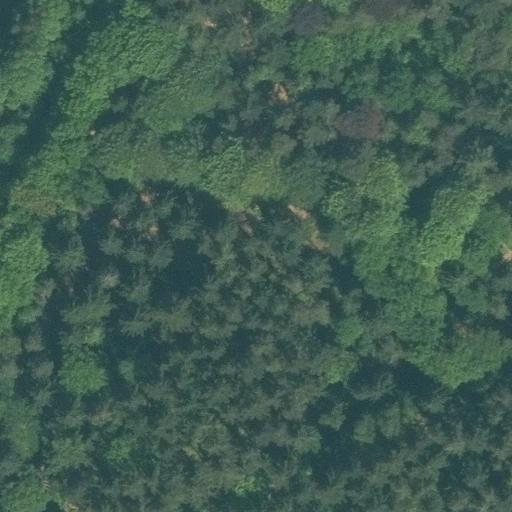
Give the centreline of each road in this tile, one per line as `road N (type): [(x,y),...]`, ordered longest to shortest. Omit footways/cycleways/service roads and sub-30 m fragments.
road 1 (track): [(229,511),(511,374)]
road 2 (track): [(0,346),(88,147)]
